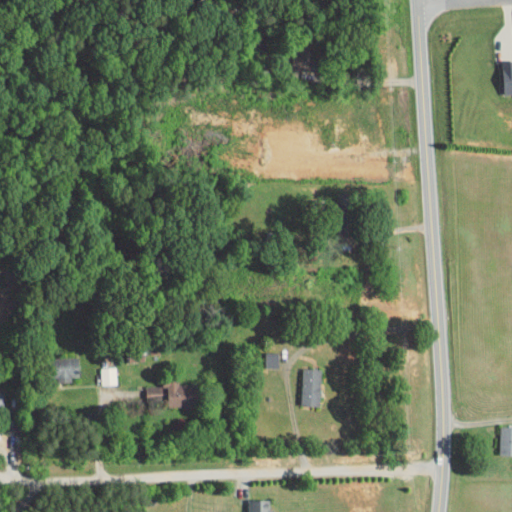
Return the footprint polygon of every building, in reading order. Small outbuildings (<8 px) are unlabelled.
[(494,90),(511,88),(511,53),(493,54),(494,90)] [(268,346),(255,346),(254,361),(267,361),(268,346)] [(60,376),(60,370),(69,370),(68,351),(44,351),(45,376),(60,376)] [(105,361),(89,361),(90,379),(106,378),(105,361)] [(290,399),(309,400),(310,363),(291,362),(290,399)] [(158,401),(183,400),(182,378),(169,378),(169,376),(135,378),(136,396),(158,395),(158,401)] [(489,449),(511,449),(511,431),(511,420),(490,420),(489,449)] [(261,511),(261,493),(238,494),(238,509),(231,509),(231,511),(261,511)]
